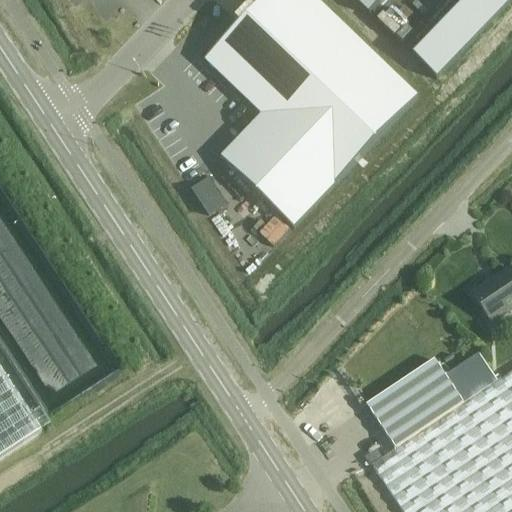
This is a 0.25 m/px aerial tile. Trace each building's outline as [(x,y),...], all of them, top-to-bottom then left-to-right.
[(313,0),(264,0),(205,63),(262,118),(221,162),(294,231),(419,101),(313,0)] [(351,0),(370,17),(386,0),(351,0)] [(511,271),(497,282),(497,281),(489,286),(489,287),(473,297),(492,325),(511,310),(511,271)] [(435,363),(367,408),(392,448),(368,463),(400,511),(511,511),(511,369),(494,381),(488,371),(476,354),(443,376),(435,363)] [(0,460),(38,436),(0,377),(0,460)]
